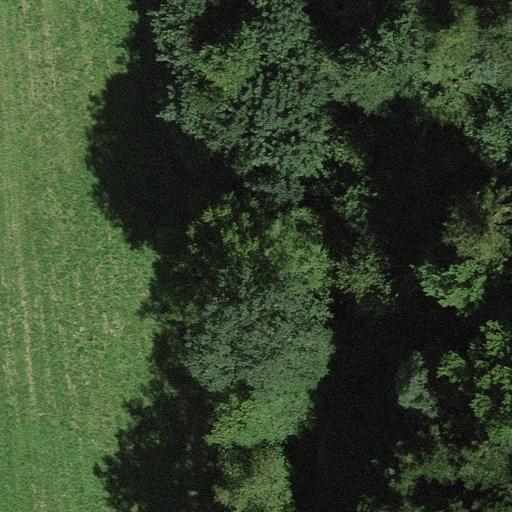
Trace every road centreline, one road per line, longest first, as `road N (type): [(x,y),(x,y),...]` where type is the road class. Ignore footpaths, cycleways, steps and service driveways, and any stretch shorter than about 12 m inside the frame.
road 1 (track): [(211,511),(162,0)]
road 2 (track): [(326,511),(316,0)]
